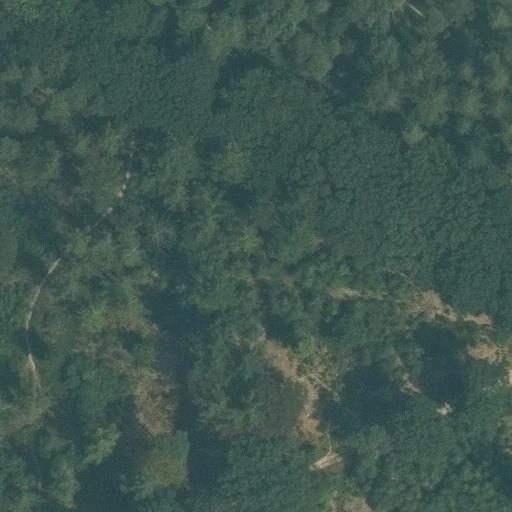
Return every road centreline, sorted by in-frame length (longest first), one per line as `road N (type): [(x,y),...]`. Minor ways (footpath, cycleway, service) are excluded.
road 1 (track): [(1,0),(511,265)]
road 2 (track): [(511,362),(195,511)]
